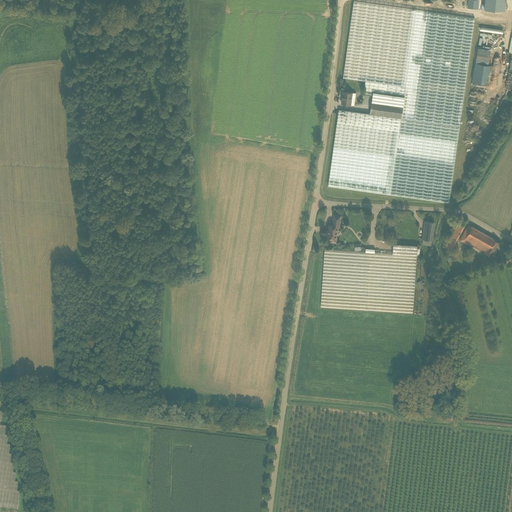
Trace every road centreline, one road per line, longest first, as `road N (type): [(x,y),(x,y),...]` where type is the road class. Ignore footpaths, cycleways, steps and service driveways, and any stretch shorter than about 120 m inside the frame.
road 1 (unclassified): [(269,511),(314,201)]
road 2 (track): [(6,394),(272,425)]
road 3 (unclassified): [(511,239),(450,209),(314,201)]
road 4 (unclassified): [(314,201),(340,0)]
road 5 (track): [(0,321),(28,511)]
